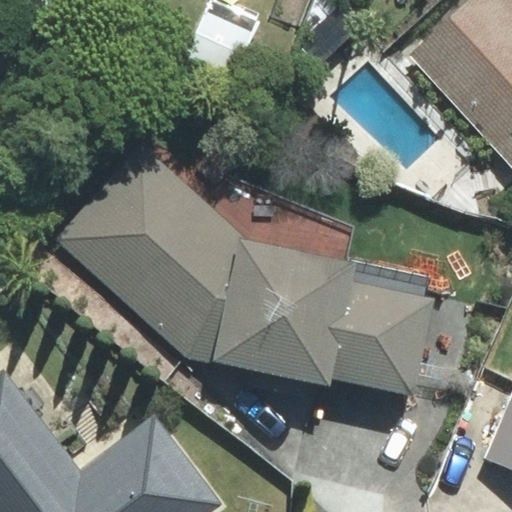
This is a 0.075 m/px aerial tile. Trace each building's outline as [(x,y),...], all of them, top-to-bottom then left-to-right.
[(260,25),(218,0),(210,0),(176,58),(224,87),(260,25)] [(511,3),(509,0),(464,0),(402,57),(511,177),(511,3)] [(127,133),(36,228),(180,364),(329,397),(331,388),(407,404),(433,285),(244,244),(127,133)] [(0,371),(0,511),(211,511),(151,427),(77,479),(0,371)] [(511,389),(479,461),(511,476),(511,389)]
